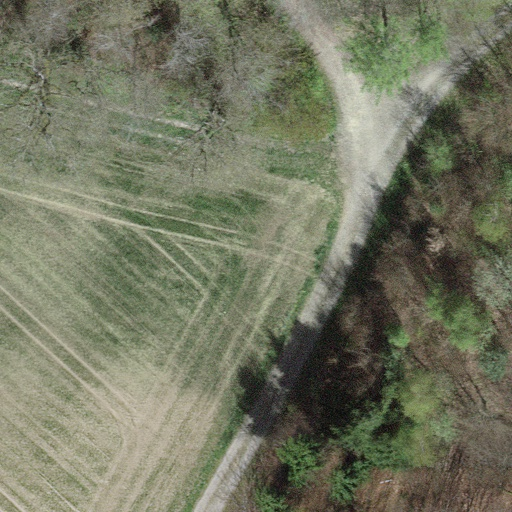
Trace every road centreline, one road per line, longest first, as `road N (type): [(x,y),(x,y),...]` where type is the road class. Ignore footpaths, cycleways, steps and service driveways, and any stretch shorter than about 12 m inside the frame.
road 1 (track): [(201,511),(373,194)]
road 2 (track): [(373,194),(294,0)]
road 3 (track): [(511,38),(373,194)]
